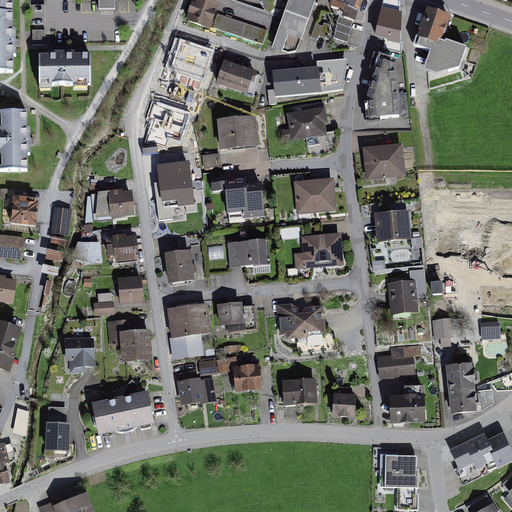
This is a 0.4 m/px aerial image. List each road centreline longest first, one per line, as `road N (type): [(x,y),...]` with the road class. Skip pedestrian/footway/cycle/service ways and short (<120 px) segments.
road 1 (track): [(406,0),(430,254),(455,275),(511,279)]
road 2 (residential): [(151,0),(53,182),(35,269)]
road 3 (residential): [(169,28),(133,137),(155,302)]
road 4 (residential): [(357,58),(342,128),(360,281)]
road 5 (residential): [(155,302),(360,281)]
road 6 (unclassified): [(177,441),(269,431),(378,434)]
road 7 (residential): [(169,28),(266,61),(357,58)]
road 8 (unclassified): [(0,502),(95,461),(177,441)]
road 9 (residential): [(360,281),(378,434)]
road 10 (residential): [(155,302),(177,441)]
